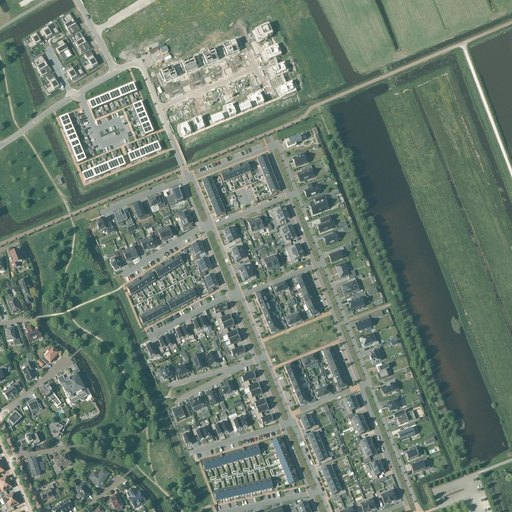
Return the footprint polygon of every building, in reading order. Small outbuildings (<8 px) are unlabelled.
[(98,0),(92,0),(89,2),(93,8),(94,7),(96,11),(102,7),(98,0)] [(193,0),(192,0),(188,3),(194,12),(201,8),(196,1),(195,2),(193,0)] [(184,8),(182,9),(186,17),(194,12),(188,3),(182,6),(184,8)] [(174,11),(167,15),(173,25),(178,22),(177,19),(178,18),(174,11)] [(69,23),(64,26),(68,31),(70,36),(73,34),(76,33),(73,28),(76,26),(70,15),(65,18),(69,23)] [(163,21),(161,22),(166,29),(173,25),(167,15),(162,18),(163,21)] [(153,23),(146,27),(152,37),(157,34),(156,32),(158,31),(153,23)] [(142,33),(140,34),(145,41),(152,37),(146,27),(141,31),(142,33)] [(47,28),(39,33),(42,38),(45,37),(47,40),(58,33),(56,29),(50,32),(47,28)] [(267,28),(255,33),(258,40),(270,35),(267,28)] [(33,42),(27,46),(30,50),(41,43),(39,40),(42,38),(39,33),(31,38),(33,42)] [(79,42),(75,44),(78,50),(81,54),(84,53),(86,51),(83,47),(87,45),(80,33),(75,36),(79,42)] [(131,37),(125,40),(131,49),(138,45),(134,38),(132,39),(131,37)] [(125,40),(115,46),(119,53),(124,50),(126,53),(131,49),(125,40)] [(60,49),(56,51),(63,62),(67,59),(64,53),(68,51),(65,45),(62,41),(59,43),(57,44),(60,49)] [(237,41),(229,44),(234,54),(239,52),(238,49),(240,49),(237,41)] [(225,49),(223,49),(226,57),(234,54),(229,44),(224,46),(225,49)] [(216,49),(209,53),(213,63),(219,60),(218,58),(219,57),(216,49)] [(276,49),(264,54),(266,61),(279,55),(276,49)] [(204,57),(202,58),(205,66),(213,63),(209,53),(203,55),(204,57)] [(90,65),(84,68),(87,72),(98,66),(93,57),(90,59),(87,54),(85,56),(87,60),(90,65)] [(41,65),(36,68),(40,73),(42,78),(45,76),(48,75),(45,70),(48,68),(42,57),(37,60),(41,65)] [(195,58),(188,61),(192,72),(198,69),(197,67),(199,66),(195,58)] [(188,61),(180,64),(184,72),(185,72),(186,74),(192,72),(188,61)] [(70,71),(67,73),(72,81),(83,75),(81,70),(75,73),(72,69),(70,65),(67,66),(70,71)] [(283,66),(271,71),(273,78),(286,72),(283,66)] [(173,67),(167,70),(171,80),(179,77),(176,69),(174,70),(173,67)] [(167,70),(159,73),(163,81),(165,80),(166,83),(171,80),(167,70)] [(52,87),(46,91),(48,95),(60,88),(55,80),(52,81),(49,77),(46,78),(49,83),(52,87)] [(133,84),(128,86),(132,95),(137,93),(133,84)] [(291,85),(279,90),(281,97),(294,91),(291,85)] [(128,86),(123,88),(127,97),(132,95),(128,86)] [(123,88),(118,90),(122,99),(127,97),(123,88)] [(118,90),(113,93),(117,101),(122,99),(118,90)] [(113,93),(108,95),(112,103),(117,101),(113,93)] [(260,93),(253,96),(258,107),(264,104),(260,93)] [(108,95),(103,97),(107,105),(112,103),(108,95)] [(103,97),(98,99),(102,107),(107,105),(103,97)] [(98,99),(93,101),(97,109),(102,107),(98,99)] [(88,103),(92,111),(97,109),(93,101),(88,103)] [(141,103),(132,106),(135,111),(143,108),(141,103)] [(250,103),(239,107),(241,113),(252,109),(250,103)] [(232,105),(226,108),(230,118),(236,115),(232,105)] [(143,108),(135,111),(137,116),(145,113),(143,108)] [(145,113),(137,116),(139,121),(147,118),(145,113)] [(222,114),(211,119),(214,125),(225,120),(222,114)] [(67,116),(59,119),(61,124),(70,121),(68,115),(67,116)] [(147,118),(139,121),(141,126),(149,123),(147,118)] [(201,118),(194,121),(199,131),(205,129),(201,118)] [(70,121),(61,124),(63,129),(72,126),(70,121)] [(149,123),(141,126),(143,131),(151,128),(149,123)] [(182,130),(180,131),(183,138),(191,134),(187,124),(181,127),(182,130)] [(72,126),(63,129),(65,134),(74,131),(72,126)] [(151,128),(143,131),(145,137),(154,133),(151,128)] [(74,131),(65,134),(67,139),(76,136),(74,131)] [(76,136),(67,139),(69,144),(78,141),(76,136)] [(300,137),(290,141),(292,146),(302,142),(300,137)] [(78,141),(69,144),(72,149),(80,146),(78,141)] [(158,143),(152,145),(156,154),(161,152),(158,143)] [(152,145),(147,147),(151,156),(156,154),(152,145)] [(80,146),(72,149),(74,154),(82,151),(80,146)] [(147,147),(142,149),(146,158),(151,156),(147,147)] [(142,149),(137,151),(141,160),(146,158),(142,149)] [(82,151),(74,154),(76,159),(84,156),(82,151)] [(137,151),(132,153),(136,162),(141,160),(137,151)] [(297,159),(293,160),(296,168),(306,164),(304,156),(306,155),(305,152),(300,154),(301,157),(300,158),(299,157),(296,158),(297,159)] [(132,153),(127,155),(131,164),(136,162),(132,153)] [(84,156),(76,159),(78,164),(86,161),(84,156)] [(257,160),(259,165),(268,162),(266,157),(257,160)] [(122,158),(117,160),(121,168),(126,166),(122,158)] [(117,160),(112,162),(116,170),(121,168),(117,160)] [(112,162),(107,164),(111,172),(116,170),(112,162)] [(261,170),(270,167),(268,162),(259,165),(261,170)] [(107,164),(102,166),(106,175),(111,172),(107,164)] [(247,164),(242,166),(245,175),(251,173),(247,164)] [(102,166),(97,168),(101,177),(106,175),(102,166)] [(236,169),(240,177),(245,175),(242,166),(236,169)] [(297,175),(300,183),(312,178),(309,171),(312,170),(311,166),(300,170),(300,171),(301,174),(297,175)] [(261,170),(263,175),(272,172),(270,167),(261,170)] [(97,168),(92,170),(96,179),(101,177),(97,168)] [(236,169),(231,171),(235,180),(240,177),(236,169)] [(92,170),(87,172),(91,181),(96,179),(92,170)] [(229,182),(235,180),(231,171),(226,173),(229,182)] [(87,172),(82,174),(85,183),(86,183),(91,181),(87,172)] [(272,172),(263,175),(265,180),(274,177),(272,172)] [(224,184),(229,182),(226,173),(220,175),(224,184)] [(265,180),(267,186),(276,182),(274,177),(265,180)] [(202,182),(204,188),(213,184),(211,179),(202,182)] [(276,182),(267,186),(269,191),(278,187),(276,182)] [(309,190),(304,192),(307,199),(319,194),(316,187),(315,188),(314,183),(307,186),(309,190)] [(204,188),(206,193),(215,189),(213,184),(204,188)] [(280,192),(278,187),(269,191),(271,196),(280,192)] [(172,197),(171,196),(166,199),(168,204),(174,202),(173,201),(175,200),(177,204),(183,201),(178,189),(172,192),(174,196),(172,197)] [(217,194),(215,189),(206,193),(208,198),(217,194)] [(337,190),(325,194),(327,199),(339,194),(337,190)] [(208,198),(210,203),(219,199),(217,194),(208,198)] [(316,205),(310,207),(312,214),(316,213),(316,215),(320,213),(320,212),(325,210),(328,209),(325,203),(327,202),(324,196),(314,200),(316,205)] [(152,200),(148,202),(151,208),(153,212),(159,210),(166,207),(163,200),(159,201),(158,198),(154,199),(154,198),(153,199),(154,199),(152,200),(152,199),(151,199),(152,200)] [(219,199),(210,203),(212,208),(221,204),(219,199)] [(214,213),(223,209),(221,204),(212,208),(214,213)] [(147,209),(143,211),(141,205),(134,208),(138,219),(144,217),(145,219),(150,217),(147,209)] [(275,219),(287,214),(285,208),(278,211),(277,208),(271,211),(275,219)] [(223,209),(214,213),(216,218),(225,214),(223,209)] [(124,212),(114,216),(118,225),(126,222),(128,227),(133,225),(129,214),(125,216),(124,212)] [(179,213),(174,215),(175,219),(178,218),(179,218),(181,223),(191,219),(189,215),(188,215),(188,214),(184,216),(183,213),(179,214),(179,213)] [(289,219),(287,214),(275,219),(277,224),(276,225),(277,228),(284,225),(283,222),(289,219)] [(321,225),(317,226),(320,234),(332,230),(329,223),(331,222),(329,217),(319,220),(321,225)] [(105,220),(105,219),(97,222),(97,223),(97,222),(99,225),(97,226),(99,231),(99,230),(100,230),(102,233),(101,233),(102,233),(106,231),(108,235),(115,232),(111,224),(107,226),(105,220)] [(181,223),(180,223),(183,232),(189,229),(188,227),(192,225),(192,224),(193,223),(191,219),(181,223)] [(259,219),(253,221),(259,234),(258,232),(266,229),(264,223),(261,224),(259,219)] [(250,237),(259,234),(253,221),(248,223),(251,230),(248,231),(250,237)] [(168,228),(163,230),(167,240),(171,239),(171,238),(172,237),(170,233),(173,232),(171,226),(168,227),(168,228)] [(225,239),(237,234),(235,231),(236,231),(234,226),(229,228),(230,231),(223,234),(225,239)] [(278,230),(282,238),(294,233),(292,227),(285,230),(284,227),(278,230)] [(167,240),(163,230),(158,233),(157,231),(154,232),(157,239),(160,238),(161,242),(163,241),(163,242),(167,240)] [(151,237),(145,240),(149,250),(150,249),(151,250),(154,249),(154,248),(155,247),(152,240),(155,239),(152,233),(149,234),(151,237)] [(297,238),(294,233),(282,238),(285,246),(291,244),(290,241),(297,238)] [(237,234),(225,239),(228,245),(234,242),(235,245),(241,242),(239,237),(237,238),(236,235),(237,235),(237,234)] [(323,239),(326,247),(338,242),(335,235),(323,239)] [(149,250),(145,240),(145,241),(140,243),(139,239),(136,240),(138,246),(141,245),(144,252),(149,250)] [(201,243),(190,247),(192,252),(191,253),(203,248),(201,243)] [(128,250),(132,260),(137,258),(134,250),(137,249),(135,244),(132,245),(133,248),(128,250)] [(231,252),(233,258),(245,253),(242,244),(236,247),(237,250),(231,252)] [(289,257),(302,252),(299,246),(293,249),(292,246),(286,249),(289,257)] [(203,248),(191,253),(193,258),(194,261),(200,259),(198,256),(205,254),(203,248)] [(331,264),(342,259),(340,253),(344,251),(343,248),(334,251),(335,254),(329,257),(331,264)] [(132,260),(128,250),(122,252),(121,249),(118,251),(121,256),(123,255),(126,262),(127,262),(128,263),(131,261),(131,260),(132,260)] [(24,260),(21,254),(19,255),(18,251),(11,254),(14,262),(10,264),(13,270),(20,267),(18,263),(22,262),(21,261),(24,260)] [(115,271),(120,269),(117,261),(120,260),(117,252),(114,253),(115,256),(110,259),(111,263),(110,264),(112,267),(113,267),(115,271)] [(304,258),(302,252),(289,257),(293,265),(298,263),(297,260),(304,258)] [(249,261),(245,253),(233,258),(235,263),(242,261),(243,264),(249,261)] [(277,254),(268,257),(273,270),(279,268),(276,261),(279,260),(277,254)] [(178,256),(173,259),(178,267),(183,264),(178,256)] [(273,270),(268,257),(268,258),(269,259),(263,261),(263,260),(260,261),(262,267),(265,266),(268,272),(273,270)] [(174,270),(178,267),(173,259),(168,262),(174,270)] [(207,259),(197,263),(199,269),(198,269),(209,265),(207,259)] [(168,262),(164,265),(169,273),(174,270),(168,262)] [(238,271),(241,277),(253,272),(250,263),(244,266),(245,269),(238,271)] [(164,276),(169,273),(164,265),(159,268),(164,276)] [(209,265),(198,269),(200,275),(199,275),(200,278),(206,276),(205,273),(212,270),(209,265)] [(344,266),(335,269),(340,280),(348,277),(349,280),(356,277),(354,271),(347,274),(344,266)] [(164,276),(159,268),(154,272),(159,280),(164,276)] [(253,272),(241,277),(243,282),(250,280),(251,282),(257,280),(255,277),(253,278),(251,273),(253,272)] [(151,273),(146,277),(151,285),(156,282),(151,273)] [(214,276),(202,280),(205,286),(216,281),(214,276)] [(295,287),(306,282),(303,276),(295,279),(296,283),(294,284),(295,287)] [(146,288),(151,285),(146,277),(141,280),(146,288)] [(24,298),(27,305),(31,303),(29,299),(32,298),(28,285),(29,284),(27,280),(20,282),(22,286),(20,287),(22,291),(22,290),(25,298),(24,298)] [(141,291),(146,288),(141,280),(136,283),(141,291)] [(348,285),(342,288),(343,292),(342,292),(344,297),(358,292),(355,283),(356,283),(355,280),(347,282),(348,285)] [(216,281),(205,286),(207,292),(208,294),(213,292),(212,289),(218,287),(216,281)] [(298,290),(299,293),(308,289),(306,282),(295,287),(299,285),(300,289),(298,290)] [(131,286),(136,294),(141,291),(136,283),(131,286)] [(286,283),(279,285),(283,295),(283,293),(289,291),(286,283)] [(283,295),(279,285),(272,288),(276,297),(283,295)] [(136,294),(131,286),(126,289),(131,297),(136,294)] [(303,299),(311,295),(308,289),(299,293),(300,292),(303,299)] [(187,293),(191,301),(196,298),(192,290),(187,293)] [(255,295),(258,302),(266,298),(263,292),(255,295)] [(187,293),(182,295),(186,304),(191,301),(187,293)] [(351,312),(364,307),(361,299),(366,298),(364,294),(353,298),(355,301),(348,304),(351,312)] [(181,306),(186,304),(182,295),(177,298),(181,306)] [(303,299),(305,305),(314,302),(311,295),(303,299)] [(172,301),(176,309),(181,306),(177,298),(172,301)] [(266,298),(258,302),(260,308),(269,305),(266,298)] [(7,303),(12,315),(20,312),(15,300),(7,303)] [(171,312),(176,309),(172,301),(166,303),(171,312)] [(305,305),(308,312),(316,308),(314,302),(305,305)] [(164,304),(159,307),(164,316),(169,313),(164,304)] [(215,313),(212,314),(214,319),(222,316),(220,313),(227,311),(228,310),(225,305),(218,308),(215,309),(214,310),(214,309),(213,310),(215,313)] [(260,308),(263,315),(271,311),(269,305),(260,308)] [(159,318),(164,316),(159,307),(154,310),(159,318)] [(309,311),(312,318),(319,315),(316,308),(308,312),(309,311)] [(154,310),(149,312),(154,321),(159,318),(154,310)] [(266,321),(274,318),(272,314),(275,313),(274,311),(271,311),(263,315),(266,321)] [(149,323),(154,321),(149,312),(144,315),(149,323)] [(381,312),(371,316),(372,320),(376,319),(375,317),(379,315),(380,318),(383,317),(381,312)] [(291,315),(295,325),(302,322),(298,313),(291,315)] [(144,315),(139,318),(143,326),(149,323),(144,315)] [(295,325),(291,315),(284,318),(288,327),(295,325)] [(222,316),(214,319),(216,318),(219,326),(232,321),(230,316),(229,316),(223,319),(222,316)] [(203,318),(198,320),(203,333),(202,330),(207,328),(209,333),(212,332),(209,324),(206,325),(203,318)] [(266,321),(268,328),(277,324),(275,324),(273,318),(274,318),(266,321)] [(367,332),(366,329),(370,328),(368,322),(370,322),(368,318),(364,319),(365,322),(355,326),(358,332),(361,331),(362,334),(367,332)] [(198,320),(193,322),(193,323),(196,330),(193,331),(195,337),(203,333),(198,320)] [(232,321),(219,326),(222,334),(228,332),(227,329),(234,326),(232,321)] [(279,331),(277,324),(268,328),(271,334),(279,331)] [(34,330),(33,327),(27,330),(28,333),(25,334),(29,343),(32,342),(39,339),(42,338),(37,328),(34,330)] [(186,327),(181,329),(186,342),(191,340),(191,341),(194,340),(192,333),(189,334),(186,327)] [(181,329),(175,331),(176,332),(178,339),(176,340),(178,345),(181,344),(180,341),(185,340),(186,342),(181,329)] [(13,330),(6,331),(7,337),(6,337),(7,341),(8,341),(8,342),(14,341),(14,346),(21,345),(18,338),(17,334),(14,335),(13,330)] [(222,334),(221,335),(223,338),(226,336),(228,341),(238,337),(236,332),(229,335),(228,332),(222,334)] [(169,336),(164,338),(168,348),(173,346),(174,349),(177,348),(175,342),(172,343),(169,336)] [(372,336),(361,340),(363,348),(372,344),(374,347),(379,345),(378,342),(375,343),(372,336)] [(230,346),(227,347),(228,348),(229,350),(234,348),(233,345),(240,342),(241,342),(238,337),(228,341),(230,346)] [(158,340),(161,347),(159,348),(161,354),(164,353),(163,350),(168,348),(164,338),(158,340)] [(146,347),(151,359),(156,357),(156,358),(159,357),(157,351),(154,352),(151,345),(146,347)] [(44,357),(41,360),(46,365),(48,362),(50,364),(58,354),(51,348),(48,352),(50,353),(45,358),(44,357)] [(234,348),(229,350),(230,353),(231,353),(233,358),(235,357),(238,356),(245,353),(243,348),(242,348),(236,351),(234,348)] [(322,352),(325,359),(334,355),(331,348),(322,352)] [(374,353),(369,355),(370,358),(371,362),(372,361),(373,364),(381,361),(378,352),(380,351),(379,348),(372,350),(374,353)] [(214,353),(207,356),(211,367),(219,364),(217,360),(222,358),(219,352),(214,354),(214,353)] [(205,368),(202,360),(204,359),(202,354),(199,355),(200,356),(191,359),(196,372),(205,368)] [(308,358),(311,366),(318,363),(314,355),(308,358)] [(336,362),(334,355),(325,359),(328,365),(336,362)] [(312,367),(311,366),(308,358),(301,361),(305,370),(312,367)] [(189,373),(187,369),(190,368),(187,361),(183,363),(185,366),(176,370),(179,377),(189,373)] [(328,365),(331,372),(339,368),(336,362),(328,365)] [(31,363),(25,366),(26,370),(23,371),(28,382),(35,379),(31,371),(34,370),(31,363)] [(293,364),(284,367),(287,374),(295,371),(298,370),(297,367),(295,368),(293,364)] [(378,381),(389,377),(388,377),(386,371),(389,370),(387,365),(378,369),(380,375),(376,376),(378,381)] [(164,381),(171,378),(170,375),(173,374),(170,367),(167,368),(160,371),(161,373),(159,374),(161,378),(162,377),(164,381)] [(333,378),(334,378),(342,375),(339,368),(331,372),(333,378)] [(297,377),(295,371),(287,374),(290,380),(297,377)] [(69,398),(68,398),(71,404),(72,404),(73,405),(74,405),(75,405),(76,404),(76,402),(80,400),(81,401),(82,401),(84,401),(84,400),(84,398),(87,396),(84,390),(76,373),(73,374),(75,377),(66,381),(67,382),(66,383),(63,376),(57,379),(61,386),(62,385),(66,393),(69,398)] [(242,383),(243,387),(249,384),(248,381),(255,379),(253,373),(240,378),(243,383),(242,383)] [(334,378),(337,384),(344,381),(342,375),(334,378)] [(293,387),(301,384),(298,377),(297,377),(290,380),(293,387)] [(344,381),(337,384),(333,385),(334,388),(337,387),(339,391),(347,388),(344,381)] [(394,381),(386,384),(388,386),(386,387),(381,390),(382,393),(383,393),(384,396),(392,393),(392,394),(396,393),(396,392),(397,391),(394,385),(396,384),(394,381)] [(234,392),(230,382),(224,385),(225,388),(224,389),(223,388),(220,390),(223,396),(227,394),(228,395),(234,392)] [(3,393),(8,400),(17,393),(17,392),(21,389),(17,383),(15,384),(12,386),(12,387),(3,393)] [(326,383),(319,386),(320,389),(324,397),(330,395),(327,386),(326,383)] [(249,384),(243,387),(244,390),(247,389),(249,393),(259,389),(257,384),(250,387),(249,384)] [(301,384),(293,387),(295,394),(302,391),(304,390),(301,384)] [(319,386),(312,389),(314,392),(317,400),(324,397),(320,389),(319,386)] [(47,391),(45,388),(40,391),(46,399),(47,398),(55,404),(57,407),(61,405),(50,389),(47,391)] [(248,399),(249,403),(255,400),(254,397),(261,394),(259,389),(249,393),(251,398),(248,399)] [(220,403),(215,391),(207,394),(212,406),(220,403)] [(302,391),(295,394),(298,400),(305,397),(302,391)] [(305,397),(298,400),(301,407),(310,403),(307,396),(305,397)] [(200,398),(190,403),(194,413),(206,408),(204,401),(201,402),(200,398)] [(345,409),(357,404),(354,398),(347,401),(346,398),(340,401),(341,404),(343,403),(345,409)] [(389,404),(387,405),(389,412),(394,411),(394,412),(397,410),(402,408),(398,398),(388,401),(389,404)] [(31,413),(33,416),(33,415),(38,413),(38,412),(42,410),(40,406),(40,405),(38,406),(35,399),(27,403),(28,406),(31,413)] [(256,403),(255,400),(249,403),(251,406),(253,405),(255,409),(266,405),(264,400),(256,403)] [(357,404),(345,409),(347,414),(346,414),(347,417),(353,415),(351,412),(359,409),(357,404)] [(255,415),(256,419),(262,416),(261,413),(268,410),(266,405),(255,409),(257,414),(255,415)] [(172,412),(175,420),(183,417),(184,420),(191,417),(187,407),(182,409),(181,408),(172,412)] [(8,421),(7,421),(12,432),(13,432),(11,428),(13,426),(14,427),(24,417),(24,416),(20,408),(21,410),(17,414),(16,413),(8,421)] [(300,421),(303,426),(314,421),(312,416),(314,415),(312,412),(307,415),(308,417),(300,421)] [(397,420),(399,426),(408,422),(413,418),(411,413),(413,412),(405,415),(404,412),(393,416),(395,421),(397,420)] [(242,415),(237,417),(243,430),(248,428),(248,427),(245,421),(248,419),(245,413),(242,414),(242,415)] [(260,421),(262,426),(272,421),(270,416),(263,419),(262,416),(256,419),(257,422),(260,421)] [(350,421),(352,426),(364,422),(362,416),(350,421)] [(237,417),(229,420),(232,426),(234,425),(237,432),(243,430),(237,417)] [(227,419),(219,422),(224,435),(229,433),(226,426),(229,425),(227,419)] [(317,426),(314,421),(303,426),(305,431),(312,428),(313,431),(319,429),(318,426),(317,426)] [(214,424),(211,426),(213,431),(216,430),(219,437),(219,438),(224,435),(219,422),(218,422),(220,425),(215,427),(214,424)] [(354,432),(357,431),(366,427),(364,422),(352,426),(354,432)] [(60,427),(56,424),(49,428),(54,439),(57,438),(58,438),(60,435),(63,436),(62,435),(66,426),(62,424),(60,427)] [(208,425),(200,428),(205,441),(211,439),(211,438),(210,439),(208,432),(210,431),(208,425)] [(369,432),(366,427),(357,431),(359,436),(369,432)] [(195,430),(192,431),(194,437),(197,436),(200,443),(205,441),(200,428),(201,431),(196,433),(195,430)] [(401,441),(400,441),(415,436),(413,436),(411,429),(412,429),(412,428),(398,434),(401,441)] [(319,440),(321,439),(319,434),(320,433),(322,433),(321,429),(314,432),(315,435),(308,438),(310,443),(319,440)] [(188,434),(183,436),(187,447),(192,444),(189,437),(192,436),(190,430),(187,432),(188,434)] [(40,444),(36,435),(30,438),(30,436),(25,438),(26,439),(19,442),(22,447),(28,445),(33,444),(34,447),(40,444)] [(361,449),(372,445),(370,439),(359,444),(361,449)] [(274,449),(283,445),(281,440),(272,443),(274,449)] [(310,443),(312,448),(321,445),(319,440),(310,443)] [(276,454),(285,450),(283,445),(274,449),(276,454)] [(323,450),(321,445),(312,448),(314,453),(323,450)] [(374,450),(372,445),(361,449),(360,450),(362,455),(374,450)] [(257,446),(251,448),(254,457),(260,456),(257,446)] [(408,461),(418,457),(416,450),(417,450),(416,447),(409,449),(410,452),(405,454),(408,461)] [(251,448),(246,450),(249,459),(254,457),(251,448)] [(316,458),(326,454),(327,454),(325,449),(323,450),(314,453),(316,458)] [(240,451),(243,461),(249,459),(246,450),(240,451)] [(278,459),(287,456),(285,450),(276,454),(278,459)] [(377,456),(374,450),(362,455),(365,461),(377,456)] [(235,453),(238,462),(243,461),(240,451),(235,453)] [(238,462),(235,453),(229,455),(232,464),(238,462)] [(328,459),(326,454),(316,458),(318,464),(325,460),(327,463),(332,461),(331,458),(328,459)] [(66,455),(54,461),(56,466),(53,467),(56,474),(61,471),(60,468),(70,463),(69,463),(71,462),(69,458),(68,459),(66,455)] [(232,464),(229,455),(224,456),(227,466),(232,464)] [(227,466),(224,456),(219,458),(221,467),(227,466)] [(287,456),(278,459),(280,464),(289,461),(287,456)] [(221,467),(219,458),(213,460),(216,469),(221,467)] [(416,462),(417,465),(411,468),(413,474),(429,468),(426,458),(416,462)] [(35,460),(28,462),(33,478),(40,476),(39,472),(45,470),(42,463),(37,465),(35,460)] [(213,460),(208,461),(210,470),(216,469),(213,460)] [(202,463),(205,472),(210,470),(208,461),(202,463)] [(289,461),(280,464),(282,470),(291,466),(289,461)] [(368,468),(370,473),(382,468),(379,463),(372,466),(371,463),(365,465),(366,468),(368,468)] [(285,475),(294,471),(291,466),(282,470),(285,475)] [(323,476),(333,472),(335,471),(333,466),(321,471),(323,476)] [(384,474),(382,468),(370,473),(372,478),(371,479),(372,482),(378,479),(377,477),(384,474)] [(91,477),(89,479),(94,482),(93,483),(99,488),(109,475),(105,472),(104,472),(102,471),(97,477),(96,476),(96,475),(94,474),(93,474),(91,475),(91,476),(91,477)] [(294,471),(285,475),(287,480),(296,477),(294,471)] [(323,476),(325,481),(335,477),(333,472),(323,476)] [(296,477),(287,480),(289,486),(298,482),(296,477)] [(337,482),(335,477),(325,481),(328,486),(337,482)] [(1,481),(0,478),(0,487),(9,483),(7,478),(1,481)] [(328,486),(330,491),(339,487),(337,482),(328,486)] [(11,489),(9,483),(0,487),(0,495),(1,497),(7,494),(6,491),(11,489)] [(81,498),(84,500),(89,496),(85,491),(88,489),(83,484),(80,486),(82,488),(77,492),(79,495),(77,496),(79,499),(81,498)] [(43,501),(53,497),(51,492),(55,491),(52,485),(47,487),(48,491),(40,494),(43,501)] [(341,492),(339,487),(330,491),(332,496),(339,493),(340,496),(346,494),(345,491),(341,492)] [(391,490),(385,492),(390,504),(395,501),(392,494),(395,493),(393,487),(390,488),(391,490)] [(134,507),(135,509),(141,505),(142,505),(144,504),(144,503),(145,502),(140,496),(139,497),(134,490),(128,494),(133,503),(132,504),(132,505),(133,507),(134,507)] [(385,506),(390,504),(385,492),(380,494),(379,492),(376,493),(379,500),(382,499),(385,506)] [(16,500),(14,494),(8,497),(7,494),(1,497),(2,500),(4,505),(16,500)] [(369,499),(365,500),(369,511),(375,510),(372,503),(375,501),(372,495),(368,497),(369,499)] [(123,507),(119,497),(114,499),(113,498),(110,499),(115,511),(123,507)] [(7,511),(11,511),(14,511),(13,508),(19,505),(16,500),(4,505),(7,511)] [(363,511),(369,511),(365,500),(359,503),(359,501),(356,502),(358,508),(361,507),(363,511)] [(68,501),(53,511),(52,511),(66,511),(67,511),(68,511),(73,508),(68,501)] [(295,508),(296,511),(301,511),(309,509),(307,503),(297,507),(296,504),(289,507),(290,510),(295,508)]
